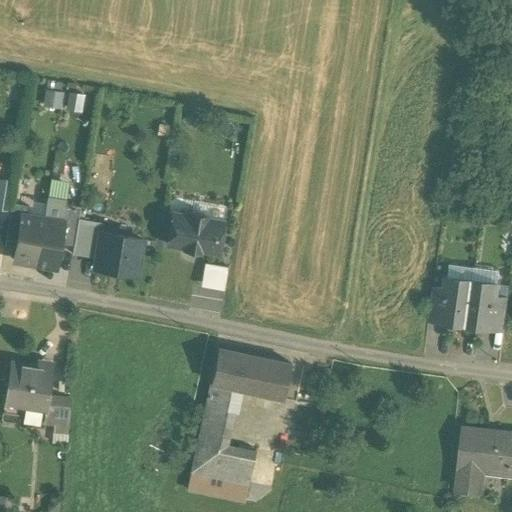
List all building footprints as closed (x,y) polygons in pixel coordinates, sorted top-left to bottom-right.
[(44,105),(60,108),(62,92),(46,90),(44,105)] [(69,94),(66,111),(82,113),(84,96),(69,94)] [(43,220),(61,223),(64,205),(64,204),(47,201),(43,220)] [(29,207),(11,204),(10,211),(5,240),(6,240),(17,242),(22,216),(27,217),(29,207)] [(80,208),(64,205),(61,223),(65,224),(62,244),(73,246),(78,221),(80,208)] [(0,209),(0,245),(5,246),(6,240),(5,240),(10,211),(0,209)] [(206,217),(190,215),(190,217),(172,214),(167,244),(185,247),(184,250),(200,253),(201,250),(218,253),(223,223),(206,220),(206,217)] [(27,217),(22,216),(17,242),(14,260),(36,264),(43,220),(27,217)] [(61,223),(43,220),(36,264),(57,268),(62,244),(65,224),(61,223)] [(73,255),(97,258),(101,224),(78,221),(73,246),(73,255)] [(95,269),(137,275),(142,241),(100,234),(97,258),(95,269)] [(204,262),(202,285),(224,288),(227,264),(204,262)] [(472,281),(446,277),(445,289),(441,319),(440,321),(466,325),(472,281)] [(498,284),(472,281),(466,325),(492,328),(492,326),(496,296),(498,284)] [(445,289),(433,287),(429,317),(441,319),(445,289)] [(508,297),(496,296),(492,326),(504,328),(508,297)] [(261,359),(219,349),(211,384),(231,388),(254,393),(261,359)] [(291,363),(262,357),(261,359),(254,393),(266,396),(273,398),(282,400),(291,363)] [(53,368),(10,361),(4,400),(46,407),(48,396),(53,368)] [(218,443),(223,425),(226,411),(231,388),(211,384),(206,406),(203,420),(186,491),(242,504),(253,451),(218,443)] [(69,397),(48,396),(46,407),(43,423),(53,425),(52,432),(66,433),(69,397)] [(511,433),(463,427),(456,489),(480,492),(482,471),(508,474),(509,464),(511,464),(511,433)]
